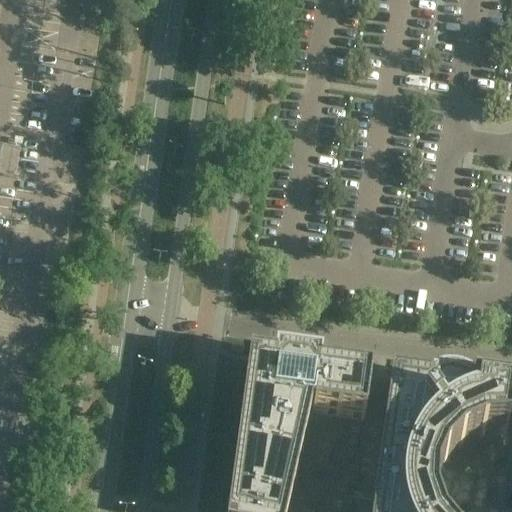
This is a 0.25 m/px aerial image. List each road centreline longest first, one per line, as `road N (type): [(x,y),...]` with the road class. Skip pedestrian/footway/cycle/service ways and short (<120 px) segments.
road 1 (residential): [(170,319),(511,364)]
road 2 (tertiary): [(178,0),(132,321)]
road 3 (tertiary): [(170,319),(216,0)]
road 4 (tertiary): [(145,511),(170,319)]
road 5 (tertiary): [(132,321),(107,511)]
